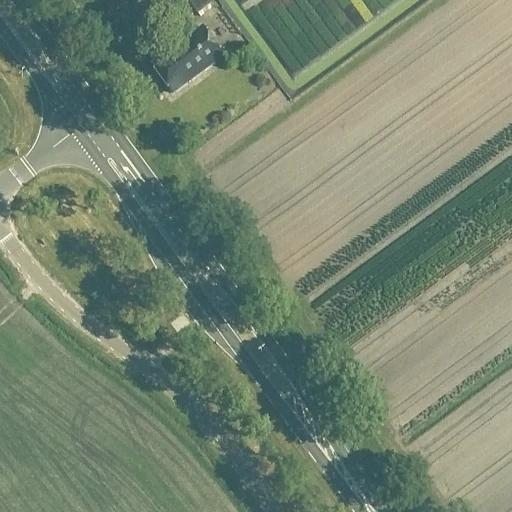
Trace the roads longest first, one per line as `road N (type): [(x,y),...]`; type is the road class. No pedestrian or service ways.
road 1 (primary): [(379,511),(98,113)]
road 2 (primary): [(75,131),(275,405),(366,511)]
road 3 (unclassified): [(274,511),(200,415),(83,324),(0,233)]
road 4 (primary): [(98,113),(14,0)]
road 5 (primary): [(0,29),(75,131)]
